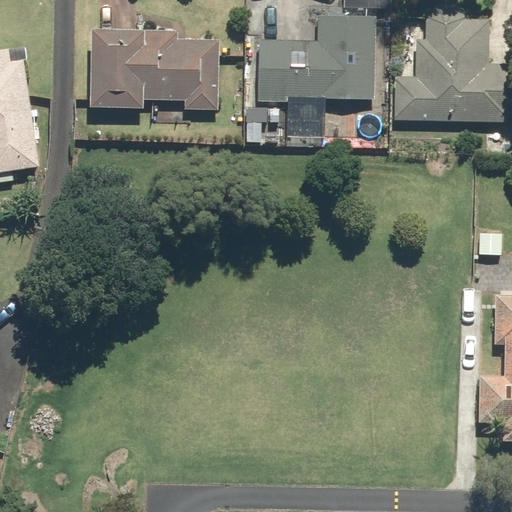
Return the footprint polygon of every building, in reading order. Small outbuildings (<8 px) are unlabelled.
[(397,74),(396,119),(511,123),(511,62),(490,62),(491,18),(467,18),(467,14),(456,2),(439,1),(427,14),(427,38),(418,38),(417,76),(397,74)] [(375,98),(377,15),(319,14),(318,40),(260,39),(259,101),(288,101),(287,135),(326,136),(327,97),(375,98)] [(180,29),(93,27),(92,106),(145,107),(145,99),(185,100),(185,108),(220,109),(221,38),(179,37),(180,29)] [(0,170),(41,165),(26,57),(13,59),(11,47),(0,48),(0,170)] [(505,376),(483,375),(481,422),(504,423),(503,440),(511,440),(511,293),(493,292),(491,345),(506,346),(505,376)]
